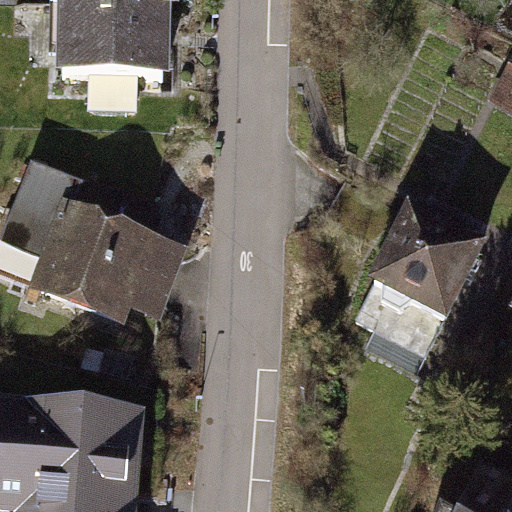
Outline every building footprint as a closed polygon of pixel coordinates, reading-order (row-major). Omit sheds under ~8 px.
[(184,0),(67,0),(68,14),(173,13),(185,13),(184,0)] [(173,13),(68,14),(55,14),(56,82),(174,81),(173,13)] [(511,92),(511,65),(501,87),(511,92)] [(481,254),(402,219),(366,298),(445,333),(481,254)] [(179,262),(66,222),(39,299),(152,338),(179,262)] [(134,365),(107,357),(102,376),(129,383),(134,365)] [(140,511),(147,433),(0,420),(0,511),(140,511)] [(511,511),(511,489),(483,472),(465,511),(511,511)]
